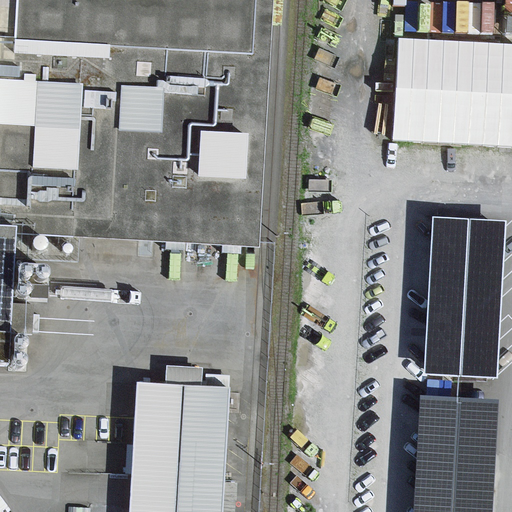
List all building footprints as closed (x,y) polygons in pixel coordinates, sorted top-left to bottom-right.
[(0,0),(0,337),(9,338),(14,234),(252,248),(253,243),(266,0),(0,0)] [(511,110),(511,50),(397,43),(391,140),(510,148),(511,110)] [(503,229),(429,224),(420,381),(493,385),(503,229)] [(220,511),(227,394),(130,388),(122,511),(220,511)] [(487,511),(494,405),(416,401),(409,511),(487,511)]
